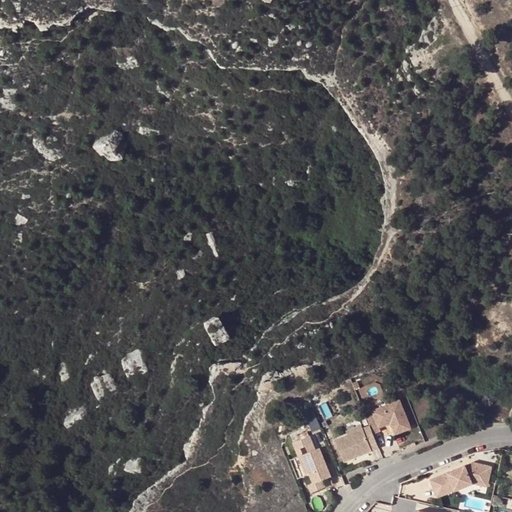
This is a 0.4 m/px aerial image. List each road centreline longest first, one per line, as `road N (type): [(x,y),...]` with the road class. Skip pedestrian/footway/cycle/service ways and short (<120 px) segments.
road 1 (residential): [(511,434),(473,439),(384,477),(345,511)]
road 2 (track): [(452,0),(511,111)]
